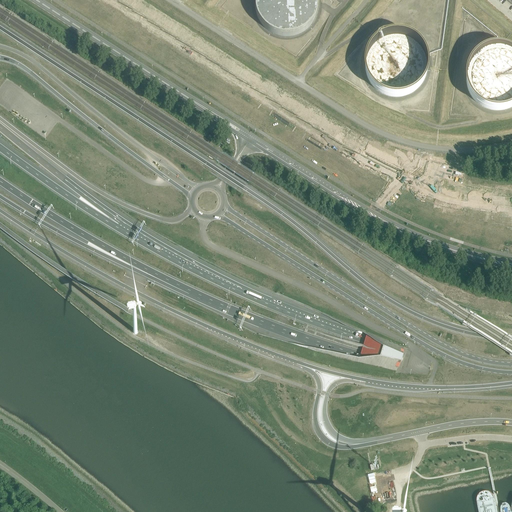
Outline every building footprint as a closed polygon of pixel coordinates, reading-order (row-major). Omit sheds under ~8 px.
[(258,18),(259,21),(260,23),(262,26),(264,28),(266,29),(268,31),(271,33),(273,34),(276,35),(278,36),(281,36),(284,37),(287,37),(290,37),(292,36),(295,36),(298,35),(300,33),(303,32),(305,30),(307,29),(309,27),(311,25),(313,22),(314,20),(315,17),(316,15),(317,12),(318,9),(318,6),(318,3),(317,1),(317,0),(255,0),(255,2),(255,5),(255,7),(255,10),(256,13),(257,16),(258,18)] [(367,77),(369,81),(371,84),(374,88),(377,90),(381,93),(385,95),(389,96),(393,96),(398,97),(402,96),(406,95),(410,93),(414,91),(417,88),(420,85),(423,81),(424,78),(426,74),(427,69),(427,65),(427,61),(426,56),(424,52),(422,49),(419,45),(416,42),(413,39),(409,37),(405,36),(401,35),(396,35),(392,35),(388,36),(384,37),(380,39),(376,42),(373,44),(370,48),(368,52),(366,56),(365,60),(365,64),(365,68),(366,73),(367,77)] [(468,91),(469,95),(472,98),(474,101),(478,104),(481,107),(485,108),(489,110),(493,111),(497,111),(501,110),(506,109),(510,108),(511,106),(511,52),(509,51),(505,50),(500,49),(496,49),(492,49),(488,50),(484,52),(480,54),(477,56),(474,59),(471,62),(469,66),(467,70),(466,74),(466,78),(466,82),(466,87),(468,91)] [(400,358),(403,347),(404,347),(367,332),(366,336),(358,361),(358,363),(378,367),(396,371),(396,370),(399,360),(402,361),(403,359),(400,358)] [(346,470),(331,484),(345,499),(350,495),(339,484),(350,474),(346,470)]
